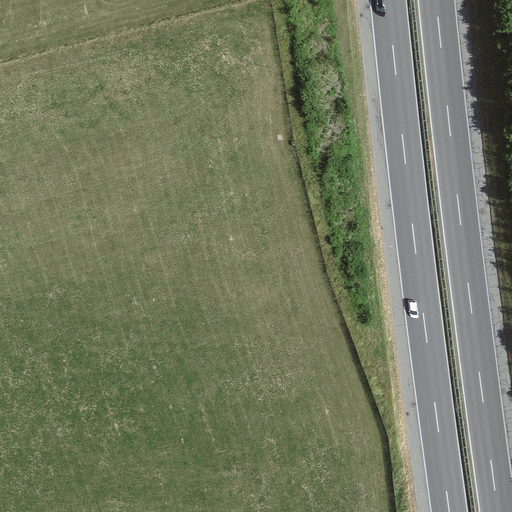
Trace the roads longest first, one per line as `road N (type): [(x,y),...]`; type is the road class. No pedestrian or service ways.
road 1 (motorway): [(497,511),(435,0)]
road 2 (motorway): [(387,0),(448,511)]
